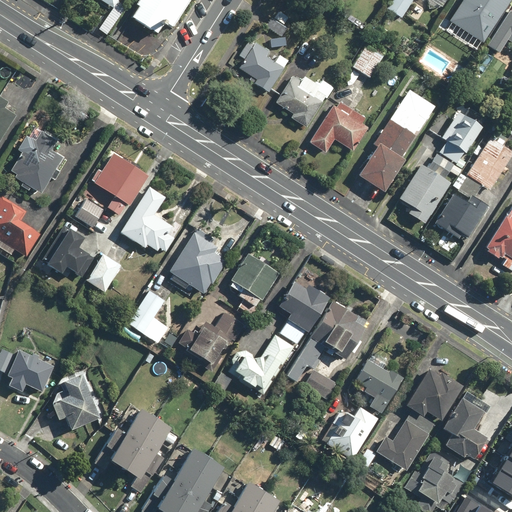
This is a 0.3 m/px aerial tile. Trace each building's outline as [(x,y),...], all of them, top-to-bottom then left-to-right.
[(125,9),(116,3),(117,0),(93,0),(111,11),(98,32),(107,37),(125,9)] [(169,29),(186,0),(138,0),(127,19),(152,35),(159,23),(169,29)] [(391,0),(385,9),(400,18),(411,0),(391,0)] [(460,0),(447,22),(481,44),(509,0),(460,0)] [(511,13),(506,10),(483,46),(497,54),(506,41),(511,45),(511,66),(508,72),(511,74),(511,13)] [(285,29),(270,19),(264,27),(279,37),(285,29)] [(314,27),(294,59),(311,70),(324,50),(315,44),(322,33),(314,27)] [(254,89),(265,96),(286,61),(276,56),(273,61),(266,57),(269,52),(253,42),(252,44),(247,41),(237,58),(242,60),(236,70),(248,77),(246,81),(255,87),(254,89)] [(365,47),(351,68),(367,78),(380,57),(365,47)] [(287,118),(303,129),(330,87),(320,81),(318,85),(314,82),(313,84),(302,77),(299,82),(291,76),(273,105),(290,115),(287,118)] [(432,108),(406,90),(371,143),(375,145),(354,177),(379,194),(402,160),(399,158),(432,108)] [(0,137),(13,116),(3,110),(7,103),(0,98),(0,137)] [(330,106),(306,143),(323,154),(332,141),(351,153),(366,129),(360,125),(364,119),(337,102),(334,108),(330,106)] [(480,129),(455,113),(438,139),(444,143),(438,153),(454,164),(461,154),(463,155),(480,129)] [(53,171),(60,159),(49,152),(55,142),(37,130),(30,140),(24,137),(15,151),(20,154),(9,172),(14,175),(12,179),(38,195),(48,179),(52,181),(57,173),(53,171)] [(464,176),(465,177),(456,192),(466,199),(464,202),(453,195),(450,194),(431,224),(456,240),(459,236),(464,240),(485,206),(473,199),(481,186),(488,191),(511,153),(488,139),(464,176)] [(146,177),(111,154),(91,184),(112,198),(124,206),(126,207),(146,177)] [(424,169),(418,165),(395,200),(408,209),(405,215),(421,225),(448,184),(442,181),(452,165),(434,154),(424,169)] [(163,198),(147,188),(118,234),(142,249),(144,246),(154,252),(156,249),(163,253),(180,226),(173,222),(170,227),(152,216),(163,198)] [(12,251),(24,258),(39,236),(18,222),(25,213),(0,197),(0,196),(0,249),(9,256),(12,251)] [(112,198),(105,209),(117,217),(124,206),(112,198)] [(103,210),(85,199),(73,218),(91,229),(103,210)] [(495,259),(498,260),(499,259),(503,262),(499,268),(511,275),(511,204),(482,250),(485,251),(483,254),(494,261),(495,259)] [(67,229),(63,226),(42,259),(46,262),(43,266),(57,275),(62,268),(73,275),(73,274),(79,278),(92,259),(85,255),(75,249),(80,240),(66,231),(67,229)] [(194,228),(166,272),(201,294),(207,285),(208,286),(225,261),(213,253),(216,248),(209,244),(212,240),(194,228)] [(255,261),(245,254),(227,282),(229,283),(226,287),(236,294),(234,297),(240,301),(236,307),(249,316),(254,307),(252,306),(256,300),(258,301),(276,274),(265,267),(268,263),(258,257),(255,261)] [(102,294),(119,267),(102,256),(85,284),(102,294)] [(304,332),(326,299),(294,278),(272,311),(286,320),(277,333),(294,345),(303,332),(304,332)] [(163,302),(148,291),(126,324),(141,335),(152,319),(163,302)] [(365,323),(329,302),(294,361),(285,377),(324,400),(334,383),(309,369),(322,347),(343,360),(365,323)] [(183,352),(193,358),(191,362),(209,374),(214,366),(210,363),(223,342),(227,344),(229,341),(231,343),(242,326),(222,313),(212,328),(202,322),(194,335),(185,329),(176,343),(185,349),(183,352)] [(141,335),(155,344),(166,328),(152,319),(141,335)] [(238,380),(236,382),(249,390),(250,388),(261,395),(270,380),(292,348),(273,335),(258,357),(251,358),(250,355),(243,351),(234,353),(229,360),(230,363),(230,366),(226,372),(238,380)] [(14,354),(2,349),(0,353),(0,371),(5,374),(14,354)] [(39,394),(52,367),(36,360),(37,356),(31,354),(29,357),(16,351),(4,378),(9,380),(5,387),(19,393),(22,386),(39,394)] [(352,381),(371,393),(368,398),(370,400),(366,407),(380,415),(401,379),(386,370),(385,372),(364,360),(352,381)] [(151,370),(141,364),(134,375),(144,381),(151,370)] [(426,370),(403,406),(410,410),(389,442),(383,438),(373,452),(402,471),(435,421),(437,422),(460,387),(439,374),(437,377),(426,370)] [(230,380),(221,373),(211,387),(220,394),(230,380)] [(98,419),(81,375),(61,383),(66,397),(55,401),(67,431),(98,419)] [(439,430),(448,435),(441,447),(464,462),(467,460),(469,461),(483,439),(470,430),(481,413),(459,399),(439,430)] [(169,430),(137,408),(120,434),(114,430),(92,463),(104,470),(108,463),(133,480),(129,486),(138,493),(147,481),(161,459),(153,454),(169,430)] [(336,413),(319,442),(349,461),(376,419),(357,408),(351,417),(344,413),(336,413)] [(268,438),(263,433),(252,447),(257,451),(268,438)] [(511,459),(511,441),(503,454),(511,459)] [(152,511),(204,511),(208,507),(199,500),(220,468),(190,448),(168,481),(162,477),(139,511),(152,511)] [(374,455),(365,450),(354,467),(363,472),(374,455)] [(412,471),(401,488),(418,499),(412,508),(419,511),(429,511),(433,507),(440,511),(445,503),(446,505),(450,500),(451,500),(462,484),(442,471),(447,463),(438,458),(429,452),(416,473),(412,471)] [(511,477),(511,459),(503,454),(495,468),(511,477)] [(511,496),(511,477),(495,468),(487,481),(511,496)] [(246,482),(229,508),(221,502),(214,511),(269,511),(276,502),(246,482)] [(452,511),(470,511),(477,502),(463,494),(452,511)] [(470,511),(488,511),(490,510),(477,502),(470,511)]
